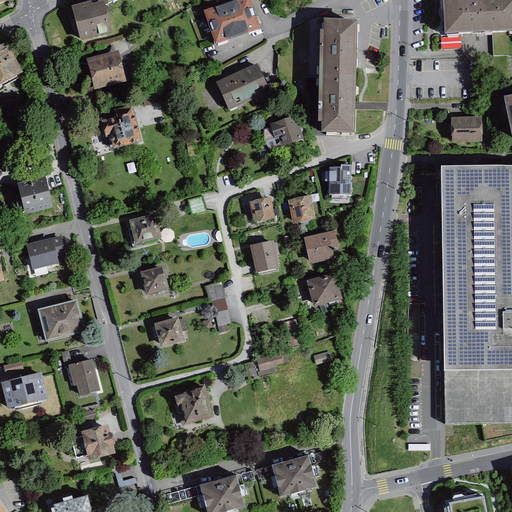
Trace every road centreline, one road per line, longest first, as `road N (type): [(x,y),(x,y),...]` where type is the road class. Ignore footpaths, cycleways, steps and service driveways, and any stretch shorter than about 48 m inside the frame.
road 1 (residential): [(128,393),(245,361),(251,349),(222,208),(229,196),(395,134)]
road 2 (residential): [(32,12),(128,393)]
road 3 (tertiary): [(395,134),(351,418),(353,493)]
road 4 (unknown): [(147,478),(316,443)]
road 5 (residential): [(353,493),(511,460)]
road 6 (tertiary): [(401,0),(395,134)]
road 7 (residential): [(128,393),(149,511)]
